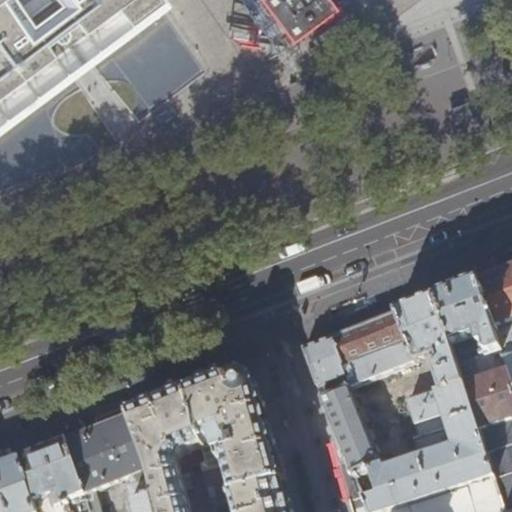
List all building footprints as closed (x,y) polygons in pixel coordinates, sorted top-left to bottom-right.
[(0,0),(0,99),(49,63),(41,52),(55,41),(71,29),(79,39),(85,38),(95,35),(108,31),(118,27),(129,22),(140,17),(149,11),(158,6),(154,0),(0,0)] [(241,0),(272,43),(298,25),(293,17),(291,18),(277,0),(241,0)] [(293,17),(298,25),(306,19),(301,11),(315,0),(277,0),(291,18),(293,17)] [(0,132),(163,12),(158,6),(149,11),(140,17),(129,22),(118,27),(108,31),(95,35),(85,38),(79,39),(71,29),(55,41),(41,52),(49,63),(0,99),(0,132)] [(464,104),(450,110),(455,123),(469,118),(464,104)] [(511,269),(479,282),(511,380),(511,269)] [(511,380),(479,282),(457,291),(437,298),(506,511),(508,511),(511,511),(511,380)] [(511,511),(508,511),(506,511),(437,298),(415,307),(398,313),(417,363),(418,365),(432,360),(441,388),(408,400),(420,436),(413,438),(420,456),(383,469),(352,389),(325,399),(320,385),(324,404),(353,511),(511,511)] [(352,389),(417,363),(398,313),(352,331),(306,349),(320,385),(325,399),(352,389)] [(275,450),(258,388),(236,376),(230,378),(211,386),(163,404),(131,416),(152,470),(162,511),(191,511),(183,477),(188,475),(186,472),(189,471),(201,468),(211,503),(213,502),(284,483),(275,450)] [(98,429),(68,441),(85,495),(64,504),(66,511),(97,511),(92,494),(122,482),(125,492),(130,491),(135,511),(162,511),(152,470),(131,416),(98,429)] [(85,495),(68,441),(65,434),(26,449),(28,456),(21,459),(36,511),(66,511),(64,504),(85,495)] [(36,511),(21,459),(0,467),(0,511),(36,511)] [(291,511),(284,483),(213,502),(215,511),(291,511)]
